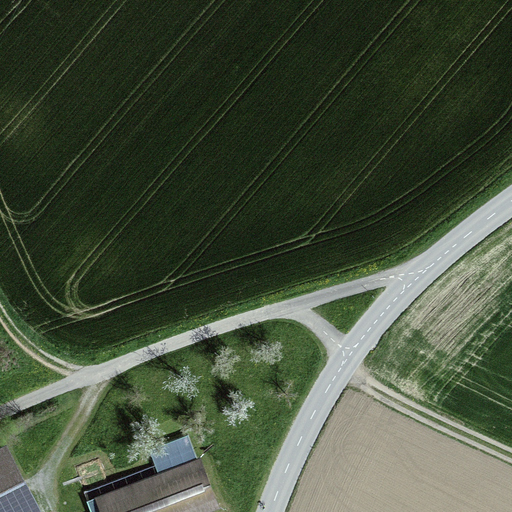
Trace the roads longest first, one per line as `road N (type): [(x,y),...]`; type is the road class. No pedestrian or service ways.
road 1 (unclassified): [(294,306),(98,374),(0,418)]
road 2 (track): [(340,368),(511,456)]
road 3 (tertiary): [(270,511),(314,410),(349,354)]
road 4 (unclassified): [(425,269),(294,306)]
road 5 (track): [(98,374),(45,358),(0,310)]
